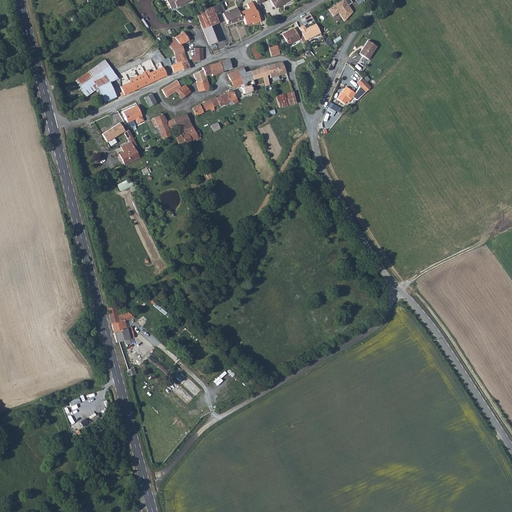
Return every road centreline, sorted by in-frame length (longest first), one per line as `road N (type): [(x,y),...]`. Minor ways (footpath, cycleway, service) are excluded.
road 1 (primary): [(53,128),(150,505)]
road 2 (unclassified): [(379,0),(330,76),(313,141),(334,197),(400,291)]
road 3 (unclassified): [(158,478),(216,419),(372,331),(400,291)]
road 4 (unclassified): [(320,0),(187,72),(53,128)]
road 5 (unclassified): [(400,291),(440,336),(511,448)]
road 6 (track): [(314,129),(303,133),(233,271)]
road 7 (primary): [(18,0),(53,128)]
road 8 (track): [(400,291),(511,226)]
road 9 (track): [(0,417),(117,378)]
